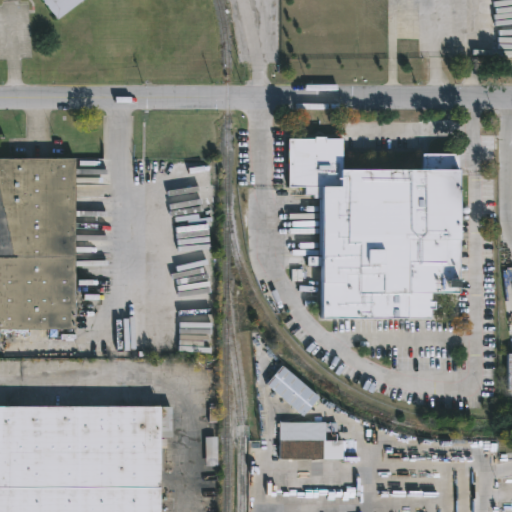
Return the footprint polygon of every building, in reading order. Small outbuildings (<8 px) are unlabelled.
[(83,0),(59,19),(45,0),(83,0)] [(511,0),(511,57),(491,57),(491,0),(511,0)] [(328,138),(328,140),(345,140),(344,172),(425,172),(425,155),(461,155),(461,171),(464,171),(463,295),(433,295),(433,303),(437,303),(437,311),(433,311),(433,320),(325,321),(326,267),(309,267),(309,258),(323,258),(323,256),(320,256),(320,199),(316,199),(316,196),(307,196),(307,188),(290,188),(291,140),(328,138)] [(1,329),(0,329),(0,158),(76,158),(76,329),(1,329)] [(134,222),(109,222),(109,197),(133,197),(134,222)] [(278,365),(316,398),(300,416),(263,384),(274,372),(270,370),(272,367),(275,370),(276,369),(275,368),(278,365)] [(162,435),(162,437),(171,437),(171,446),(161,446),(161,511),(0,511),(0,405),(176,405),(176,435),(162,435)] [(323,423),(335,423),(335,432),(323,432),(323,441),(340,441),(340,459),(277,459),(277,423),(323,423)] [(215,465),(205,465),(205,436),(217,436),(217,465),(215,465)]
